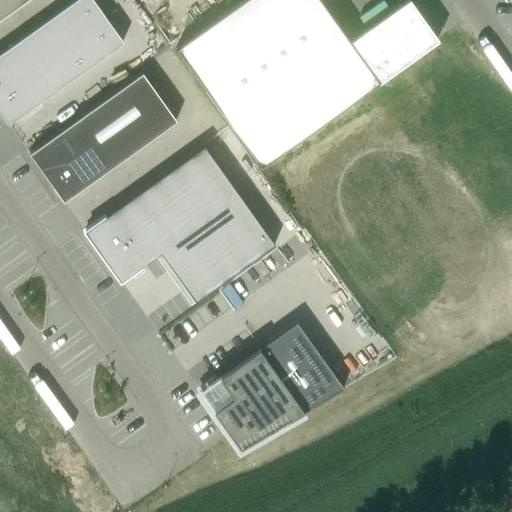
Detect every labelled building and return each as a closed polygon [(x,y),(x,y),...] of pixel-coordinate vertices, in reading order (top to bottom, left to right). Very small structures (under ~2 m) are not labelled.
[(71,0),(0,51),(0,113),(7,123),(123,41),(93,0),(71,0)] [(0,0),(0,18),(25,0),(0,0)] [(240,0),(175,47),(260,165),(437,38),(436,36),(434,38),(421,20),(423,19),(422,18),(421,19),(408,1),(410,0),(409,0),(405,0),(350,40),(320,0),(240,0)] [(62,200),(175,119),(141,71),(28,152),(62,200)] [(204,144),(83,230),(119,280),(161,251),(195,299),(275,243),(204,144)] [(215,377),(198,389),(228,432),(239,447),(343,386),(296,320),(258,346),(215,377)]
